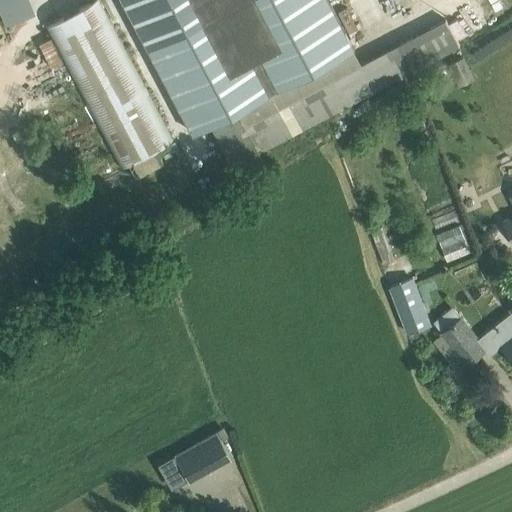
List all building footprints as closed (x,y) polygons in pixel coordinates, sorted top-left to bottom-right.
[(37,12),(32,0),(0,0),(0,8),(5,23),(37,12)] [(174,139),(99,0),(93,0),(45,26),(121,168),(174,139)] [(125,0),(223,186),(267,163),(260,150),(460,45),(446,18),(362,62),(329,0),(237,0),(201,19),(190,0),(181,0),(180,1),(178,0),(125,0)] [(456,171),(464,203),(489,196),(481,164),(456,171)] [(442,230),(446,255),(469,252),(465,226),(442,230)] [(413,275),(391,284),(388,285),(407,333),(432,323),(413,275)] [(486,346),(460,314),(459,314),(451,305),(433,320),(441,329),(439,331),(441,333),(433,339),(436,342),(435,343),(454,366),(463,358),(466,362),(486,346)] [(511,318),(498,328),(495,323),(478,336),(486,346),(485,347),(490,354),(502,344),(511,356),(511,318)] [(231,455),(217,429),(175,452),(190,479),(231,455)]
